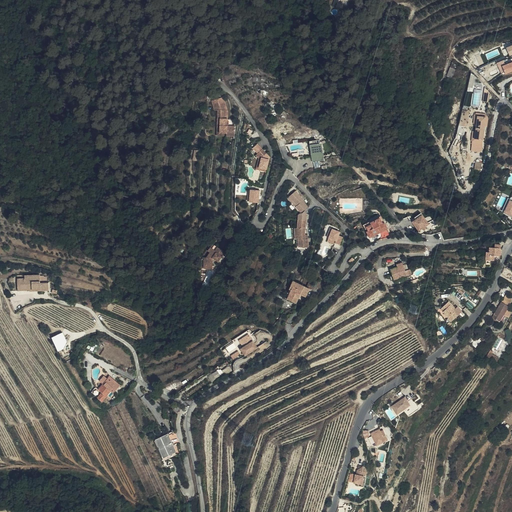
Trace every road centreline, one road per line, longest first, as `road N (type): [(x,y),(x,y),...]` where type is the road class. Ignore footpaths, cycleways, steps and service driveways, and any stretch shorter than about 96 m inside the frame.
road 1 (residential): [(511,230),(472,241),(376,245),(274,352),(197,400),(187,421),(203,511)]
road 2 (tertiary): [(332,511),(363,409),(465,329),(511,244)]
road 3 (track): [(381,0),(410,7),(411,35),(449,34),(454,57),(503,101)]
